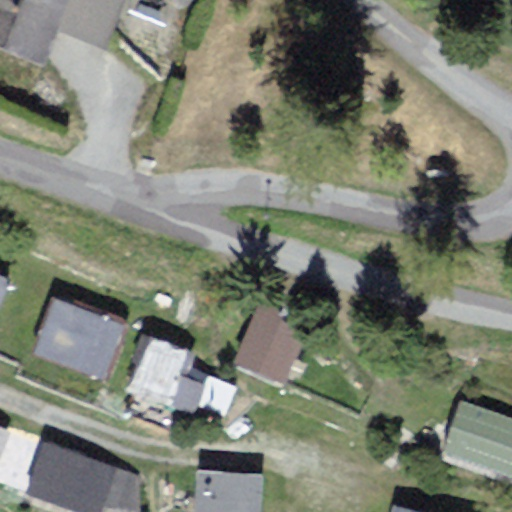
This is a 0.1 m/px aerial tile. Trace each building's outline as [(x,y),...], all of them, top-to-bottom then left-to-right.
[(102,38),(117,0),(0,0),(0,36),(40,52),(53,18),(102,38)] [(0,263),(0,306),(13,269),(0,263)] [(38,345),(111,370),(130,314),(57,290),(38,345)] [(284,391),(308,335),(262,315),(238,371),(284,391)] [(153,327),(133,380),(183,399),(203,346),(153,327)] [(511,426),(471,411),(452,462),(511,484),(511,426)] [(0,457),(15,422),(0,416),(0,457)] [(53,434),(35,480),(116,511),(127,511),(144,470),(53,434)] [(199,463),(198,511),(264,511),(266,465),(199,463)] [(468,511),(398,494),(393,511),(468,511)]
